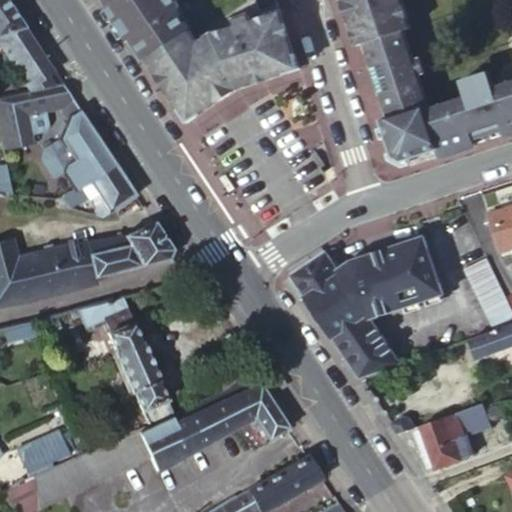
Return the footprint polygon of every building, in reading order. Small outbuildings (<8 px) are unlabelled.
[(4,0),(0,0),(0,34),(23,28),(11,9),(4,0)] [(104,0),(106,2),(109,7),(105,10),(128,43),(132,40),(144,59),(147,57),(188,30),(179,17),(188,11),(184,5),(178,8),(172,0),(104,0)] [(343,0),(353,29),(357,43),(364,40),(389,116),(423,105),(420,96),(424,95),(417,74),(423,73),(418,55),(412,57),(403,29),(409,27),(400,0),(343,0)] [(147,57),(144,59),(158,80),(168,94),(185,121),(190,118),(240,86),(298,66),(279,10),(249,20),(247,13),(232,18),(234,25),(233,26),(209,35),(197,43),(188,30),(147,57)] [(0,34),(0,45),(17,74),(43,58),(23,28),(0,34)] [(38,81),(53,72),(48,65),(43,58),(17,74),(28,92),(43,89),(38,81)] [(465,96),(423,108),(423,105),(389,116),(381,118),(393,150),(394,154),(398,157),(402,159),(433,150),(437,149),(440,156),(475,145),(473,137),(502,128),(505,136),(511,134),(511,81),(491,88),(490,86),(486,87),(487,90),(479,92),(478,90),(464,94),(465,96)] [(65,92),(61,85),(43,89),(28,92),(0,97),(0,142),(1,148),(33,143),(27,115),(58,109),(71,99),(65,92)] [(58,109),(41,113),(61,142),(68,123),(70,117),(79,111),(71,99),(58,109)] [(81,113),(79,111),(70,117),(68,123),(61,142),(75,162),(67,168),(65,174),(75,189),(80,186),(83,189),(90,185),(89,183),(115,165),(93,132),(81,113)] [(473,137),(475,145),(505,136),(502,128),(473,137)] [(0,191),(10,192),(4,163),(0,164),(0,191)] [(131,188),(115,165),(89,183),(90,185),(91,187),(96,193),(102,203),(107,211),(135,194),(131,188)] [(69,207),(96,193),(91,187),(90,185),(83,189),(80,186),(75,189),(63,196),(69,207)] [(99,216),(107,211),(102,203),(94,208),(92,214),(99,216)] [(511,247),(511,206),(488,214),(500,251),(511,247)] [(107,241),(88,247),(95,279),(167,259),(172,250),(158,230),(152,221),(124,235),(127,245),(110,250),(107,241)] [(124,235),(107,241),(110,250),(127,245),(124,235)] [(95,279),(88,247),(70,243),(18,256),(12,236),(0,239),(0,305),(96,283),(95,279)] [(297,286),(360,379),(365,377),(375,374),(402,364),(372,319),(381,315),(402,308),(445,294),(425,236),(350,261),(337,269),(327,253),(320,256),(291,275),(297,286)] [(492,329),(511,320),(511,310),(485,256),(462,268),(492,329)] [(121,296),(97,304),(104,323),(107,331),(107,333),(114,350),(113,352),(129,392),(133,392),(141,410),(166,400),(158,382),(159,380),(142,339),(140,340),(121,296)] [(104,323),(97,304),(76,309),(81,320),(86,331),(104,323)] [(71,324),(81,320),(76,309),(66,312),(71,324)] [(58,321),(33,327),(37,341),(61,334),(58,321)] [(511,324),(469,340),(476,360),(511,347),(511,324)] [(34,477),(37,509),(147,457),(153,470),(248,425),(261,445),(288,428),(285,424),(260,385),(176,423),(172,414),(147,425),(34,477)] [(147,425),(172,414),(166,400),(141,410),(147,425)] [(484,407),(489,421),(506,416),(501,401),(484,407)] [(420,425),(435,468),(472,455),(466,436),(491,427),(489,421),(484,407),(483,403),(420,425)] [(397,434),(415,427),(408,417),(401,416),(390,424),(397,434)] [(59,430),(14,449),(26,476),(71,457),(59,430)] [(271,511),(323,482),(306,457),(248,492),(259,511),(271,511)] [(0,492),(18,485),(9,471),(0,474),(0,492)] [(259,511),(248,492),(215,511),(259,511)] [(342,511),(336,503),(321,511),(342,511)]
